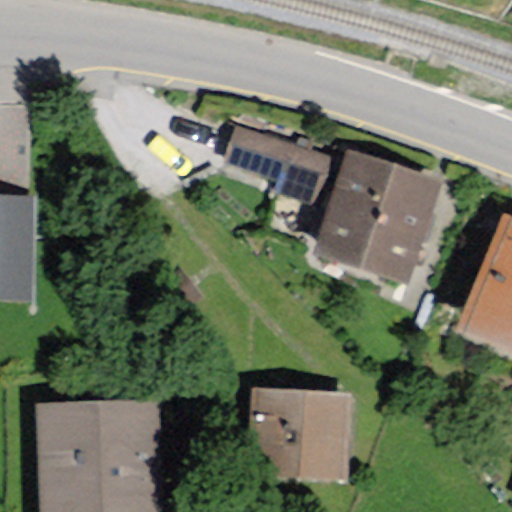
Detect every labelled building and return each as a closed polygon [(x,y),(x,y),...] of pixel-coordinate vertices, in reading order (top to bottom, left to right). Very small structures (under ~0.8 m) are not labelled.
[(240,118),(223,165),(313,197),(330,149),(240,118)] [(415,182),(332,156),(303,248),(386,274),(415,182)] [(35,196),(0,195),(0,307),(33,308),(35,196)] [(511,221),(483,209),(434,322),(511,355),(511,221)] [(343,395),(244,394),(243,481),(341,483),(343,395)] [(157,511),(142,404),(29,420),(41,511),(157,511)]
